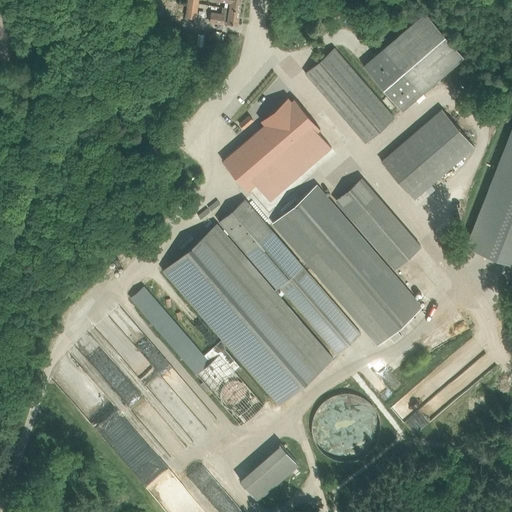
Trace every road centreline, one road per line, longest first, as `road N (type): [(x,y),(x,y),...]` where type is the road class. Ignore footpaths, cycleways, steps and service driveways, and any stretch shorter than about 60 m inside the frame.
road 1 (unknown): [(257,0),(307,84),(242,137),(196,198),(52,350),(0,503)]
road 2 (track): [(0,355),(88,232),(137,0)]
